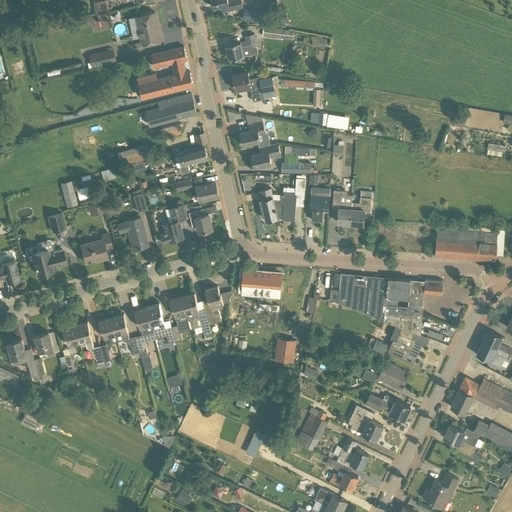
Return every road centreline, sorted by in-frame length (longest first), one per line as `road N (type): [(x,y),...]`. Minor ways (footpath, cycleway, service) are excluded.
road 1 (residential): [(494,290),(480,272),(460,267),(240,246)]
road 2 (residential): [(240,246),(191,0)]
road 3 (residential): [(0,316),(240,246)]
road 4 (residential): [(380,511),(494,290)]
